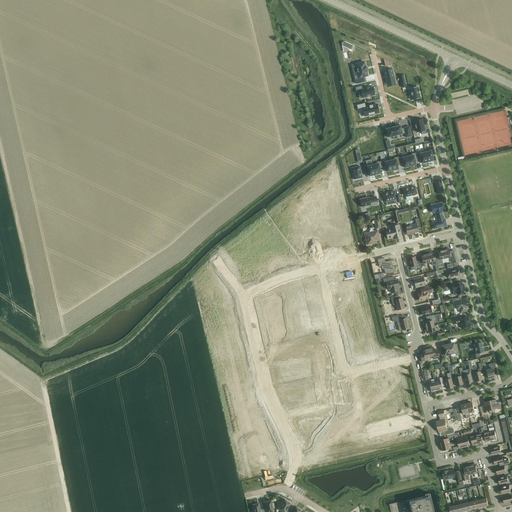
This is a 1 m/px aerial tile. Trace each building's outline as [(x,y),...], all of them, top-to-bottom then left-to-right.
[(355,64),(352,65),(354,76),(356,84),(365,82),(364,77),(368,76),(366,71),(367,71),(366,67),(365,67),(364,62),(355,64)] [(392,69),(383,71),(386,84),(395,82),(392,69)] [(361,85),(355,87),(356,90),(361,89),(362,97),(375,94),(373,86),(362,89),(361,85)] [(417,87),(409,89),(412,100),(420,98),(417,87)] [(364,103),(357,105),(358,109),(363,108),(364,116),(379,113),(377,104),(365,107),(364,103)] [(422,119),(414,121),(417,133),(422,131),(422,135),(430,133),(428,125),(424,125),(422,119)] [(400,126),(386,129),(388,138),(393,136),(394,139),(398,138),(397,135),(402,134),(402,133),(405,133),(406,138),(412,136),(409,127),(403,128),(404,129),(401,129),(400,126)] [(390,139),(385,140),(387,150),(394,148),(393,144),(391,144),(390,139)] [(431,151),(425,152),(427,162),(433,161),(432,156),(435,155),(433,149),(430,150),(431,151)] [(419,152),(416,153),(417,159),(420,159),(422,164),(427,162),(425,152),(420,154),(419,152)] [(413,155),(408,157),(410,166),(416,165),(415,160),(417,159),(416,153),(413,154),(413,155)] [(402,156),(398,157),(400,163),(403,163),(404,168),(410,166),(408,157),(402,158),(402,156)] [(396,160),(390,161),(392,171),(398,169),(397,164),(400,163),(398,157),(395,158),(396,160)] [(378,164),(373,165),(375,175),(381,173),(380,168),(382,168),(381,161),(378,162),(378,164)] [(384,161),(381,161),(382,168),(385,167),(387,172),(392,171),(390,161),(385,162),(384,161)] [(367,165),(363,166),(365,172),(368,171),(369,176),(375,175),(373,165),(367,166),(367,165)] [(359,166),(351,168),(354,180),(362,178),(359,166)] [(441,181),(435,182),(438,194),(444,193),(441,181)] [(415,186),(403,189),(405,197),(417,194),(415,186)] [(395,191),(383,194),(385,202),(386,202),(387,205),(392,204),(391,201),(396,199),(397,203),(401,202),(399,194),(396,195),(395,191)] [(375,196),(359,200),(361,208),(377,204),(375,196)] [(432,223),(434,229),(446,226),(445,220),(444,220),(442,211),(443,210),(442,203),(436,204),(436,206),(431,207),(432,213),(435,212),(436,216),(438,217),(438,219),(437,220),(438,221),(432,223)] [(405,227),(407,235),(412,234),(418,232),(417,227),(420,226),(419,218),(415,219),(416,224),(405,227)] [(386,231),(387,236),(386,236),(387,237),(388,239),(393,238),(393,239),(402,237),(399,225),(390,227),(391,229),(386,231)] [(370,230),(370,232),(370,234),(365,235),(367,245),(373,244),(372,241),(379,240),(377,231),(373,232),(373,231),(372,230),(371,230),(370,230)] [(443,250),(445,259),(448,258),(449,262),(456,261),(453,251),(450,252),(449,249),(443,250)] [(439,257),(436,257),(438,264),(443,263),(442,259),(445,259),(443,250),(438,251),(439,257)] [(278,256),(272,261),(280,271),(286,266),(280,258),(282,256),(278,251),(275,253),(278,256)] [(432,266),(438,264),(436,257),(433,258),(432,253),(426,254),(428,263),(432,262),(432,266)] [(419,261),(420,263),(421,267),(426,266),(425,263),(428,263),(426,254),(421,255),(422,260),(419,261)] [(421,270),(421,267),(420,263),(417,263),(415,257),(408,258),(412,271),(415,270),(414,269),(418,268),(418,270),(421,270)] [(384,270),(385,274),(396,272),(394,266),(392,267),(391,260),(385,262),(384,258),(377,260),(379,267),(382,266),(382,269),(384,270)] [(447,272),(448,279),(460,276),(458,269),(447,272)] [(394,277),(383,279),(384,283),(386,282),(386,284),(385,284),(385,285),(384,286),(384,287),(385,288),(386,288),(387,288),(388,290),(390,289),(391,293),(398,291),(397,288),(399,287),(398,279),(394,280),(394,277)] [(415,288),(425,285),(423,277),(414,280),(415,288)] [(458,279),(450,281),(451,284),(453,291),(456,290),(457,295),(464,293),(461,282),(458,282),(458,279)] [(417,294),(419,301),(428,299),(427,294),(433,293),(431,287),(422,289),(423,292),(417,294)] [(396,304),(397,310),(405,308),(402,298),(399,299),(398,295),(391,297),(393,305),(396,304)] [(459,309),(460,313),(465,312),(465,308),(468,307),(466,299),(461,300),(460,297),(452,299),(453,302),(456,302),(458,310),(459,309)] [(432,312),(430,306),(420,308),(422,315),(432,312)] [(227,321),(240,318),(238,309),(225,312),(227,321)] [(427,322),(424,322),(425,328),(434,326),(433,323),(436,322),(440,321),(438,314),(434,315),(426,317),(427,322)] [(399,315),(392,317),(393,322),(397,321),(398,325),(401,324),(402,330),(409,328),(407,318),(404,319),(403,315),(399,316),(399,315)] [(454,317),(451,318),(453,324),(460,322),(462,329),(470,327),(468,317),(462,318),(462,315),(454,317)] [(347,322),(340,323),(342,331),(347,329),(347,330),(350,329),(350,328),(352,328),(351,324),(355,323),(353,316),(346,318),(347,322)] [(221,327),(222,334),(228,333),(227,331),(231,330),(232,337),(244,334),(242,327),(232,330),(232,328),(231,329),(230,325),(221,327)] [(434,326),(425,328),(426,333),(439,330),(438,328),(436,328),(436,325),(434,326)] [(248,349),(246,341),(238,343),(237,340),(231,341),(232,345),(234,344),(236,351),(236,355),(241,354),(240,351),(248,349)] [(471,355),(472,358),(480,357),(479,353),(484,352),(481,342),(474,344),(476,354),(471,355)] [(454,343),(448,345),(450,354),(456,353),(456,356),(459,355),(457,344),(454,345),(454,343)] [(450,354),(448,345),(442,346),(442,347),(439,348),(441,356),(444,355),(444,356),(450,354)] [(433,347),(428,349),(430,357),(433,356),(433,359),(439,358),(437,350),(434,351),(433,347)] [(430,357),(428,349),(422,350),(423,353),(420,354),(421,362),(428,360),(427,358),(430,357)] [(496,369),(495,363),(488,364),(489,369),(486,370),(488,379),(494,377),(493,370),(496,369)] [(449,371),(450,373),(447,374),(448,379),(444,380),(446,389),(453,387),(451,377),(454,376),(452,370),(449,371)] [(480,371),(473,373),(475,382),(482,380),(480,371)] [(470,374),(464,375),(466,384),(472,382),(470,374)] [(454,378),(456,386),(463,385),(461,376),(454,378)] [(438,382),(434,382),(436,391),(442,390),(441,386),(445,386),(442,377),(437,379),(438,382)] [(431,392),(436,391),(434,382),(431,383),(431,380),(428,381),(431,392)] [(490,401),(493,413),(496,412),(495,409),(498,408),(498,409),(501,409),(500,402),(497,402),(496,400),(490,401)] [(493,413),(490,401),(484,402),(485,405),(482,406),(484,413),(487,412),(487,411),(490,410),(490,413),(493,413)] [(473,403),(467,404),(470,416),(478,414),(477,409),(474,409),(473,403)] [(470,416),(467,404),(461,405),(463,415),(466,414),(467,419),(470,418),(470,416)] [(438,427),(446,425),(452,424),(451,420),(448,420),(447,415),(445,415),(444,411),(438,412),(439,417),(440,417),(440,421),(436,422),(438,427)] [(439,432),(445,431),(447,435),(454,433),(455,433),(454,429),(452,430),(452,426),(447,428),(446,425),(438,427),(439,432)] [(500,446),(492,448),(491,448),(493,455),(501,453),(500,446)] [(508,459),(503,460),(502,456),(493,458),(495,465),(501,463),(502,465),(509,463),(508,459)] [(475,464),(469,465),(472,475),(475,474),(475,477),(481,476),(479,469),(477,470),(475,464)] [(472,475),(469,465),(464,467),(465,472),(462,473),(464,481),(470,479),(469,475),(472,475)] [(504,466),(496,468),(497,475),(506,473),(504,466)] [(442,472),(444,480),(455,477),(456,481),(462,480),(459,471),(454,472),(454,470),(451,471),(448,472),(448,471),(442,472)] [(507,476),(498,478),(500,484),(508,482),(507,476)] [(509,485),(500,487),(502,494),(510,492),(509,485)] [(511,498),(511,495),(503,497),(504,504),(511,501),(511,498)] [(425,496),(409,500),(411,509),(409,509),(409,511),(433,511),(430,496),(425,497),(425,496)] [(274,511),(273,508),(275,508),(274,503),(272,503),(271,500),(270,501),(270,500),(267,501),(265,502),(267,509),(264,509),(264,511),(270,511),(274,511)] [(287,509),(290,503),(289,503),(290,502),(287,500),(286,501),(285,500),(279,509),(282,511),(288,511),(290,511),(289,511),(287,509)] [(260,510),(259,503),(253,505),(253,507),(252,508),(252,511),(264,511),(264,509),(263,509),(264,509),(260,510)]
